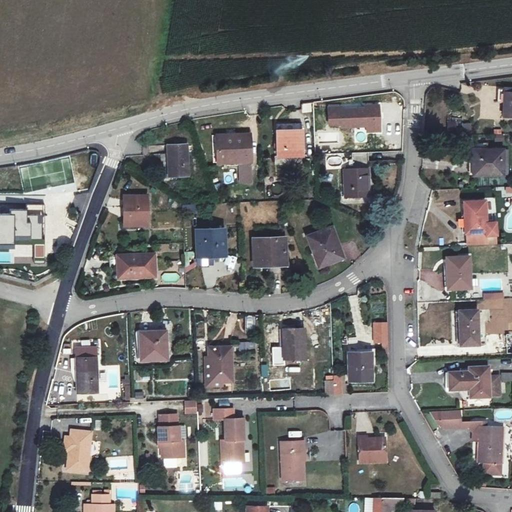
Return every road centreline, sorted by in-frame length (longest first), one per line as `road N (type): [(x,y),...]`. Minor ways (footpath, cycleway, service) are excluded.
road 1 (residential): [(394,243),(346,283),(292,302),(185,295),(60,306)]
road 2 (unclassified): [(410,77),(218,103),(114,128)]
road 3 (residential): [(60,306),(114,128)]
road 4 (residential): [(410,77),(409,173),(394,243)]
road 5 (residential): [(401,395),(451,485),(502,497)]
road 6 (residential): [(394,243),(401,395)]
